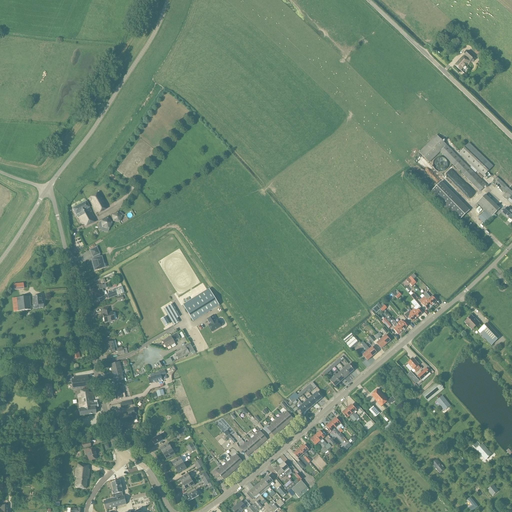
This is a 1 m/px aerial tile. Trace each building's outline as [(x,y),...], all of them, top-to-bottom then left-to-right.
[(468,51),(465,55),(471,60),(474,56),(468,51)] [(460,71),(470,61),(467,58),(465,60),(462,58),(455,66),(460,71)] [(429,163),(440,152),(480,192),(487,185),(437,135),(419,153),(429,163)] [(469,143),(459,153),(484,177),(494,166),(469,143)] [(493,181),(495,183),(494,184),(505,194),(502,197),(507,201),(511,205),(511,191),(509,189),(506,186),(507,186),(499,179),(497,177),(493,181)] [(458,222),(469,211),(441,182),(430,193),(458,222)] [(100,192),(88,199),(96,214),(98,213),(99,213),(99,214),(100,214),(106,210),(106,209),(107,207),(108,207),(100,192)] [(485,212),(478,218),(485,224),(500,209),(485,195),(477,204),(485,212)] [(94,218),(89,208),(86,202),(72,209),(75,215),(76,215),(78,218),(82,225),(94,218)] [(502,213),(504,215),(503,215),(508,220),(509,219),(511,221),(511,210),(509,208),(508,209),(507,210),(506,209),(502,213)] [(126,214),(129,219),(135,215),(132,210),(126,214)] [(111,215),(113,222),(120,223),(122,217),(124,215),(121,212),(118,213),(117,213),(111,215)] [(109,229),(112,223),(107,218),(98,222),(99,230),(108,233),(109,229)] [(96,248),(90,251),(93,257),(94,259),(91,260),(94,271),(104,268),(101,257),(100,258),(99,254),(96,248)] [(100,290),(99,285),(90,288),(94,300),(102,297),(105,296),(102,289),(100,290)] [(107,294),(109,299),(124,293),(122,287),(112,290),(113,292),(107,294)] [(209,289),(183,305),(194,321),(219,306),(209,289)] [(391,294),(394,297),(395,297),(397,299),(400,297),(397,294),(397,295),(394,291),(391,294)] [(33,306),(30,306),(30,309),(34,308),(34,309),(43,308),(43,303),(42,303),(41,296),(33,297),(33,306)] [(429,296),(426,299),(432,305),(437,301),(433,296),(431,298),(429,296)] [(29,297),(12,298),(13,312),(31,310),(29,297)] [(423,301),(422,303),(423,304),(423,305),(427,310),(432,305),(426,299),(423,301)] [(172,304),(164,309),(174,326),(179,322),(177,318),(180,317),(172,304)] [(380,304),(373,309),(376,313),(381,309),(382,307),(383,307),(381,305),(380,304)] [(105,323),(114,320),(112,312),(110,313),(109,308),(102,309),(104,314),(103,315),(105,323)] [(416,311),(414,309),(411,311),(417,318),(422,314),(418,309),(416,311)] [(407,319),(409,318),(413,322),(417,318),(411,311),(409,313),(408,312),(404,315),(407,319)] [(213,332),(222,327),(217,320),(216,321),(213,316),(207,320),(210,324),(208,325),(213,332)] [(469,327),(472,330),(476,327),(479,330),(478,332),(491,346),(500,337),(487,323),(482,327),(479,324),(476,320),(476,321),(472,316),(465,322),(467,324),(466,325),(469,327)] [(170,324),(166,317),(161,319),(165,326),(170,324)] [(394,320),(391,323),(396,328),(394,330),(398,335),(403,331),(397,324),(394,320)] [(400,321),(397,324),(403,331),(408,327),(403,322),(401,320),(400,321)] [(177,333),(163,342),(167,348),(171,345),(173,347),(176,345),(175,344),(175,343),(174,341),(180,338),(177,333)] [(343,340),(353,352),(355,350),(353,348),(359,343),(354,337),(352,336),(353,335),(351,333),(343,340)] [(380,338),(377,334),(374,337),(377,340),(379,341),(376,343),(381,349),(386,345),(381,339),(380,338)] [(386,335),(381,339),(386,345),(391,341),(386,335)] [(104,343),(107,354),(115,352),(118,352),(119,356),(128,354),(126,348),(122,349),(122,347),(117,349),(117,347),(115,342),(114,342),(113,341),(112,342),(104,343)] [(186,346),(175,353),(179,360),(190,353),(190,354),(191,353),(193,355),(196,353),(190,344),(186,346)] [(366,344),(363,346),(372,357),(377,353),(372,347),(370,349),(366,344)] [(372,357),(363,346),(361,349),(365,354),(363,355),(367,361),(372,357)] [(78,349),(70,351),(61,353),(62,356),(62,357),(63,364),(69,363),(68,359),(70,358),(70,359),(72,358),(72,359),(80,358),(78,349)] [(413,359),(408,363),(414,370),(415,368),(417,371),(420,368),(418,366),(419,365),(413,359)] [(110,365),(111,371),(121,369),(120,362),(110,365)] [(349,365),(344,369),(350,375),(354,371),(349,365)] [(425,368),(423,370),(417,375),(422,380),(426,377),(427,378),(429,376),(426,373),(428,371),(425,368)] [(121,369),(111,371),(113,378),(123,376),(121,369)] [(344,369),(340,373),(345,379),(350,375),(344,369)] [(154,373),(150,375),(153,383),(163,380),(162,377),(160,372),(154,374),(154,373)] [(419,381),(411,372),(408,375),(416,384),(419,381)] [(333,375),(334,376),(340,383),(345,379),(340,373),(337,375),(335,373),(333,375)] [(88,376),(71,379),(73,388),(89,386),(88,376)] [(123,376),(113,378),(115,385),(125,382),(123,376)] [(332,378),(333,379),(330,381),(335,387),(340,383),(334,376),(332,378)] [(312,383),(308,387),(310,389),(312,391),(314,389),(317,387),(313,382),(312,383)] [(422,395),(427,401),(443,387),(439,382),(422,395)] [(45,397),(53,397),(52,384),(44,384),(45,397)] [(114,392),(116,400),(122,398),(126,398),(124,393),(121,394),(120,390),(114,392)] [(376,401),(381,407),(389,401),(382,393),(381,393),(378,390),(372,395),(376,401)] [(78,395),(80,409),(79,409),(80,416),(96,413),(95,408),(98,407),(97,400),(94,401),(92,392),(79,394),(78,395)] [(317,392),(312,396),(318,403),(323,398),(317,392)] [(297,402),(296,401),(292,396),(289,399),(290,400),(293,403),(294,405),(297,402)] [(312,396),(307,401),(313,407),(318,403),(312,396)] [(442,398),(438,401),(445,409),(449,406),(442,398)] [(307,401),(303,405),(302,405),(308,411),(313,407),(307,401)] [(298,404),(301,406),(297,409),(303,415),(308,411),(302,405),(303,405),(300,402),(298,404)] [(352,405),(347,409),(356,420),(359,418),(356,415),(354,413),(357,410),(352,405)] [(380,413),(373,406),(369,410),(373,414),(372,416),(372,417),(374,419),(380,413)] [(128,413),(119,416),(122,425),(134,423),(133,420),(137,419),(136,414),(135,414),(134,409),(128,410),(128,413)] [(356,420),(347,409),(342,413),(347,419),(350,417),(354,422),(356,420)] [(281,414),(280,415),(282,417),(282,416),(289,424),(294,420),(287,412),(284,415),(282,413),(281,414)] [(276,419),(275,419),(277,421),(278,421),(284,428),(289,424),(282,416),(282,417),(279,420),(277,418),(276,419)] [(338,426),(341,424),(336,418),(331,422),(341,433),(343,431),(340,428),(338,426)] [(271,423),(270,423),(272,425),(273,425),(279,432),(284,428),(278,421),(277,421),(274,424),(272,422),(271,423)] [(341,433),(331,422),(326,426),(331,432),(334,430),(336,432),(335,432),(338,435),(341,433)] [(385,428),(388,432),(394,426),(391,422),(385,428)] [(268,425),(263,429),(268,435),(271,433),(274,437),(279,432),(273,425),(272,425),(270,427),(268,425)] [(254,434),(253,435),(255,436),(263,444),(267,440),(260,431),(259,430),(255,433),(254,434)] [(315,436),(324,447),(327,445),(323,439),(325,437),(320,432),(315,436)] [(330,438),(328,440),(332,445),(335,443),(333,440),(336,437),(333,433),(329,436),(330,438)] [(160,435),(152,440),(155,446),(163,441),(163,440),(166,439),(165,436),(162,438),(160,435)] [(249,438),(249,439),(250,440),(258,448),(263,444),(255,436),(252,439),(250,437),(249,438)] [(318,444),(322,449),(324,447),(315,436),(310,440),(311,440),(315,446),(318,444)] [(244,443),(245,445),(246,444),(253,452),(258,448),(250,440),(247,443),(246,442),(244,443)] [(85,448),(86,450),(85,450),(88,462),(97,459),(96,455),(97,455),(95,448),(91,449),(90,447),(91,447),(90,441),(81,444),(83,449),(85,448)] [(160,449),(163,454),(172,449),(170,446),(173,445),(172,442),(160,449)] [(241,446),(239,447),(241,450),(242,449),(248,457),(253,452),(246,444),(245,445),(242,447),(241,446)] [(299,450),(303,455),(306,453),(309,450),(304,445),(299,450)] [(483,445),(477,451),(487,462),(494,456),(483,445)] [(172,449),(163,454),(166,459),(175,455),(172,449)] [(303,455),(299,450),(294,454),(298,459),(303,455)] [(230,457),(230,458),(231,459),(232,459),(239,467),(244,463),(238,456),(236,455),(233,458),(231,456),(230,457)] [(181,458),(172,463),(175,468),(184,463),(187,461),(184,456),(181,458)] [(285,462),(293,470),(295,468),(293,465),(296,462),(291,456),(285,462)] [(225,462),(226,464),(227,463),(234,471),(237,468),(239,467),(232,459),(231,459),(228,462),(227,461),(225,462)] [(432,464),(440,473),(445,469),(442,466),(442,465),(437,459),(432,464)] [(224,463),(220,467),(221,468),(222,467),(229,476),(232,473),(234,471),(227,463),(226,464),(225,462),(224,463)] [(284,462),(279,466),(284,472),(285,473),(285,474),(286,475),(287,475),(291,471),(289,468),(284,462)] [(184,463),(175,468),(178,473),(187,468),(184,463)] [(75,468),(75,477),(76,477),(75,488),(86,489),(87,479),(88,479),(89,470),(89,465),(77,464),(77,468),(75,468)] [(279,466),(274,470),(279,476),(281,479),(283,477),(286,475),(285,474),(285,473),(284,472),(279,466)] [(222,467),(221,468),(218,470),(217,469),(213,473),(217,478),(220,475),(224,480),(229,476),(222,467)] [(180,479),(183,484),(191,479),(188,474),(180,479)] [(268,476),(264,480),(270,487),(272,485),(270,484),(273,482),(268,476)] [(191,479),(183,484),(186,490),(195,485),(191,479)] [(264,480),(259,484),(264,490),(265,491),(266,492),(270,488),(270,487),(264,480)] [(115,494),(116,497),(116,498),(123,496),(122,492),(123,492),(120,481),(112,483),(115,494)] [(296,494),(292,497),(294,499),(296,499),(297,499),(298,499),(299,498),(298,497),(302,494),(300,492),(306,487),(301,481),(292,489),(296,494)] [(295,486),(292,482),(284,488),(292,497),(295,494),(291,489),(295,486)] [(259,484),(254,488),(259,493),(260,494),(261,495),(261,496),(266,492),(265,491),(264,490),(259,484)] [(284,497),(287,494),(281,486),(277,489),(284,497)] [(491,496),(496,491),(493,487),(488,491),(491,496)] [(250,492),(247,494),(252,500),(253,498),(254,499),(255,499),(256,499),(259,496),(260,495),(261,495),(260,494),(259,493),(254,488),(252,490),(249,492),(250,492)] [(199,496),(196,490),(187,495),(191,501),(199,496)] [(116,498),(116,497),(113,498),(113,499),(104,501),(106,510),(116,507),(116,506),(126,503),(124,496),(123,496),(116,498)] [(471,498),(465,503),(472,511),(478,506),(471,498)] [(280,499),(276,503),(280,508),(284,504),(280,499)] [(258,501),(252,506),(256,511),(257,511),(263,507),(258,501)] [(247,508),(241,502),(236,505),(237,506),(232,510),(233,511),(242,511),(246,509),(247,508)]
